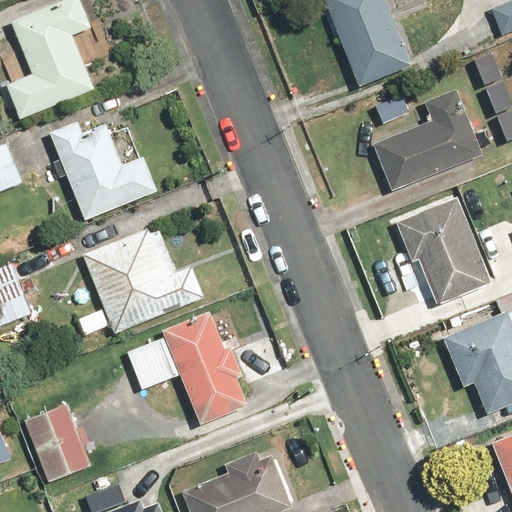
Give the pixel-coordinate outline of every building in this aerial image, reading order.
[(86,0),(72,0),(64,3),(17,23),(39,76),(19,85),(10,62),(0,66),(0,85),(3,92),(13,87),(27,121),(54,110),(101,90),(90,63),(115,52),(101,20),(96,22),(86,0)] [(392,0),(330,0),(366,87),(419,66),(392,0)] [(511,2),(496,9),(506,35),(511,32),(511,2)] [(380,144),(399,191),(489,155),(463,89),(430,102),(438,121),(380,144)] [(144,161),(124,110),(58,136),(68,159),(57,163),(64,182),(75,178),(92,221),(166,192),(152,158),(144,161)] [(11,146),(0,151),(0,193),(27,182),(11,146)] [(499,284),(464,198),(402,223),(418,262),(425,260),(444,306),(499,284)] [(93,337),(119,326),(122,333),(192,304),(209,297),(196,266),(183,271),(165,227),(91,257),(111,306),(85,317),(93,337)] [(13,266),(0,270),(0,327),(32,315),(13,266)] [(511,405),(511,310),(448,337),(470,388),(482,383),(494,413),(511,405)] [(170,333),(172,338),(134,354),(150,391),(187,375),(208,425),(255,406),(243,378),(251,374),(238,342),(229,346),(216,313),(170,333)] [(72,403),(27,422),(54,482),(98,463),(72,403)] [(0,463),(18,457),(0,412),(0,463)] [(511,436),(498,441),(511,475),(511,436)] [(188,492),(196,511),(287,511),(298,508),(277,456),(267,460),(264,452),(231,465),(235,473),(188,492)] [(89,497),(94,511),(169,511),(167,504),(152,510),(148,499),(134,504),(126,484),(89,497)]
